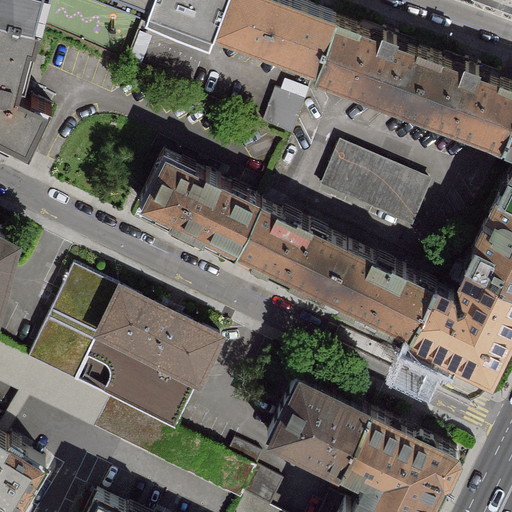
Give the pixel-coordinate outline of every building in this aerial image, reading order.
[(0,0),(0,13),(40,25),(47,0),(127,0),(147,7),(149,2),(149,0),(0,0)] [(223,0),(149,0),(149,2),(214,26),(223,0)] [(302,0),(223,0),(214,26),(228,31),(318,64),(337,13),(302,0)] [(18,79),(25,81),(40,25),(0,13),(0,134),(30,148),(52,101),(32,92),(30,95),(16,89),(18,79)] [(431,48),(337,13),(318,64),(316,69),(410,103),(431,48)] [(158,72),(170,39),(139,28),(127,59),(158,72)] [(511,76),(511,77),(431,48),(410,103),(492,133),(504,137),(511,114),(511,76)] [(306,97),(276,85),(263,118),(293,131),(306,97)] [(342,138),(324,180),(412,218),(430,176),(342,138)] [(236,249),(262,195),(164,147),(140,197),(156,204),(154,208),(189,226),(236,249)] [(511,169),(466,258),(469,260),(511,279),(511,169)] [(323,290),(349,236),(262,195),(236,249),(281,270),(323,290)] [(0,302),(19,232),(0,222),(0,302)] [(372,314),(409,332),(435,278),(349,236),(323,290),(372,314)] [(111,392),(176,423),(198,376),(95,327),(118,280),(75,259),(30,352),(111,392)] [(511,332),(511,279),(469,260),(462,275),(465,276),(461,284),(463,292),(467,294),(464,298),(459,300),(456,288),(435,278),(409,332),(442,348),(451,352),(459,356),(493,372),(511,332)] [(170,305),(118,280),(95,327),(198,376),(221,330),(170,305)] [(442,348),(409,332),(403,345),(432,360),(437,358),(442,348)] [(30,352),(0,337),(0,371),(97,420),(111,392),(30,352)] [(268,428),(342,463),(343,461),(371,403),(335,385),(298,367),(268,428)] [(176,423),(111,392),(97,420),(243,490),(244,489),(257,462),(230,449),(176,423)] [(371,403),(343,461),(360,468),(362,464),(368,467),(378,463),(380,470),(379,473),(376,471),(366,475),(354,499),(380,511),(424,511),(445,470),(458,445),(410,421),(371,403)] [(0,425),(0,508),(5,511),(14,509),(46,454),(0,425)] [(230,449),(257,462),(263,448),(236,435),(230,449)] [(470,451),(458,445),(445,470),(458,476),(470,451)] [(244,489),(271,502),(284,475),(257,462),(244,489)] [(151,511),(98,486),(85,511),(151,511)] [(243,490),(232,511),(291,511),(271,502),(244,489),(243,490)] [(338,511),(380,511),(354,499),(346,496),(338,511)]
